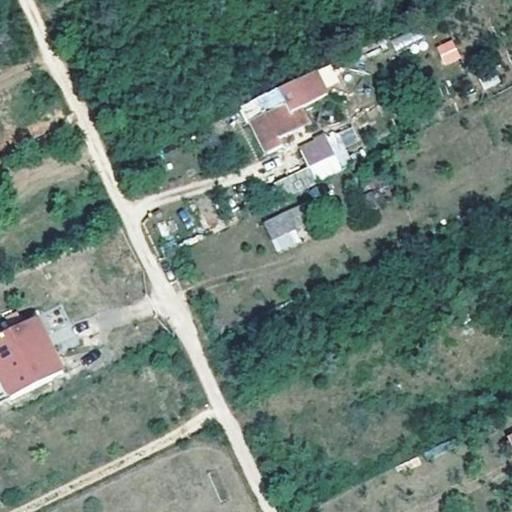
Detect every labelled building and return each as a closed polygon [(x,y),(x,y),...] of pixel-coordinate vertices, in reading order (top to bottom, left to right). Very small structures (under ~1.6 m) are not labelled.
[(454,40),(437,45),(443,65),(460,60),(454,40)] [(304,103),(294,82),(254,102),(261,116),(248,122),(264,154),(281,145),(278,138),(298,128),(290,110),(304,103)] [(313,147),(299,155),(306,169),(335,155),(328,141),(324,142),(320,136),(310,141),(313,147)] [(374,160),(356,169),(362,182),(380,173),(374,160)] [(286,212),(264,223),(272,241),(294,230),(286,212)] [(61,372),(36,319),(0,336),(0,378),(9,397),(61,372)] [(0,401),(9,397),(0,378),(0,401)]
